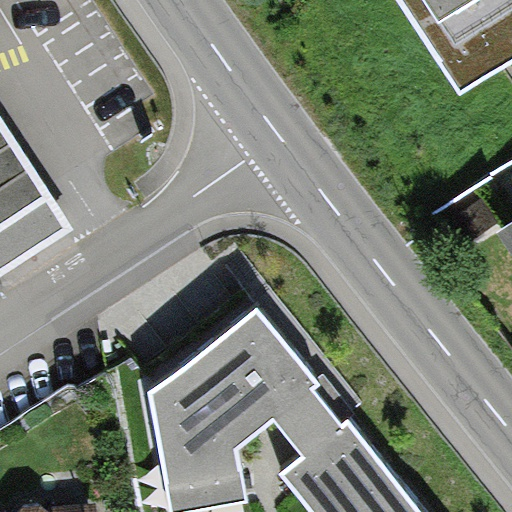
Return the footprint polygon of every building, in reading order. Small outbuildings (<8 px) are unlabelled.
[(511,29),(511,0),(409,0),(454,68),(511,29)] [(0,258),(64,215),(0,118),(0,258)] [(511,205),(499,214),(511,233),(511,205)] [(428,511),(258,304),(154,384),(177,503),(252,493),(284,466),(322,511),(428,511)] [(0,504),(0,511),(85,511),(84,497),(0,504)]
